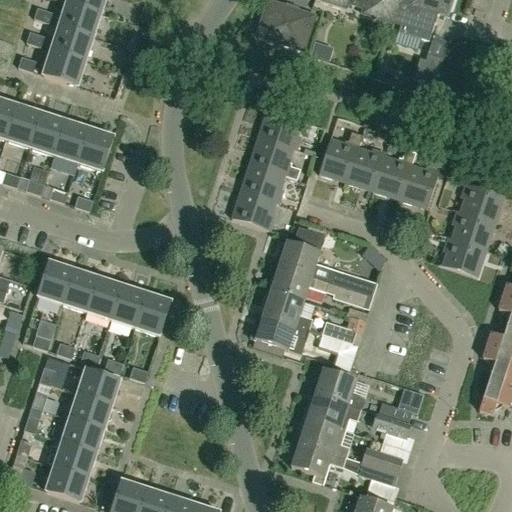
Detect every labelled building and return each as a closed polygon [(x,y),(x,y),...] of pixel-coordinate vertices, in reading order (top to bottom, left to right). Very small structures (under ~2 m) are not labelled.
[(100,17),(105,0),(67,0),(65,6),(100,17)] [(391,27),(399,0),(345,0),(342,11),(346,12),(348,7),(362,12),(360,17),(391,27)] [(399,0),(391,27),(399,29),(397,35),(429,45),(438,17),(447,20),(453,0),(399,0)] [(265,4),(253,39),(299,55),(311,20),(265,4)] [(92,41),(100,17),(65,6),(57,30),(92,41)] [(51,16),(37,12),(34,22),(48,26),(51,16)] [(84,65),(92,41),(57,30),(50,54),(84,65)] [(43,40),(30,36),(26,46),(40,50),(43,40)] [(77,89),(84,65),(50,54),(42,78),(77,89)] [(429,99),(442,62),(427,57),(425,63),(419,61),(412,83),(418,85),(415,95),(429,99)] [(35,65),(21,61),(18,70),(32,75),(35,65)] [(0,140),(5,142),(16,108),(0,103),(0,140)] [(29,150),(40,116),(16,108),(5,142),(29,150)] [(298,139),(302,126),(266,115),(257,142),(293,154),(293,153),(295,154),(300,140),(298,139)] [(53,158),(64,123),(40,116),(29,150),(53,158)] [(77,165),(88,131),(64,123),(53,158),(77,165)] [(112,139),(88,131),(77,165),(102,173),(112,139)] [(346,187),(361,139),(351,136),(348,145),(345,144),(345,145),(331,141),(318,179),(346,187)] [(373,196),(385,156),(372,152),(371,153),(358,149),(362,139),(361,139),(346,187),(373,196)] [(289,166),(293,154),(257,142),(248,169),(285,181),(285,180),(296,184),(300,173),(290,170),(291,167),(289,166)] [(24,153),(19,167),(34,173),(39,158),(24,153)] [(400,204),(415,156),(405,153),(402,162),(399,161),(399,162),(386,158),(386,156),(385,156),(373,196),(400,204)] [(439,174),(425,170),(425,171),(412,167),(415,156),(400,204),(427,213),(439,174)] [(281,193),(285,181),(248,169),(239,196),(275,208),(275,207),(278,207),(282,193),(281,193)] [(20,181),(6,176),(2,186),(16,190),(20,181)] [(44,188),(29,184),(26,194),(41,198),(44,188)] [(465,188),(460,201),(463,202),(459,215),(456,214),(456,215),(494,227),(503,200),(465,188)] [(68,196),(53,191),(50,201),(65,206),(68,196)] [(271,219),(275,208),(239,196),(230,223),(269,235),(274,220),(271,219)] [(92,204),(79,199),(76,209),(89,214),(92,204)] [(485,254),(494,227),(456,215),(452,228),(454,229),(450,242),(448,241),(447,242),(485,254)] [(477,281),(485,254),(447,242),(443,255),(446,256),(441,270),(477,281)] [(286,247),(278,271),(367,299),(372,287),(343,278),(344,277),(315,268),(319,257),(286,247)] [(62,308),(73,274),(48,266),(37,300),(62,308)] [(367,299),(278,271),(270,294),(303,305),(308,292),(334,301),(334,302),(363,311),(367,299)] [(86,316),(97,281),(73,274),(62,308),(86,316)] [(111,323),(122,289),(97,281),(86,316),(111,323)] [(135,331),(146,297),(122,289),(111,323),(135,331)] [(299,319),(303,305),(270,294),(262,319),(309,334),(312,323),(299,319)] [(171,305),(146,297),(135,331),(160,339),(171,305)] [(511,302),(504,300),(500,312),(511,316),(508,327),(511,328),(511,302)] [(305,344),(309,334),(262,319),(254,344),(288,355),(292,340),(305,344)] [(326,326),(322,338),(352,348),(356,335),(326,326)] [(491,337),(488,348),(511,356),(511,328),(508,327),(503,341),(491,337)] [(50,344),(36,340),(33,350),(47,354),(50,344)] [(74,352),(60,348),(57,357),(71,362),(74,352)] [(511,356),(488,348),(483,361),(495,365),(491,377),(511,384),(511,356)] [(387,352),(383,368),(392,371),(397,355),(387,352)] [(98,360),(84,355),(81,365),(95,370),(98,360)] [(122,367),(108,363),(105,373),(120,377),(122,367)] [(148,376),(134,371),(131,381),(145,385),(148,376)] [(55,375),(44,372),(40,386),(50,389),(55,375)] [(85,373),(77,397),(112,408),(120,384),(85,373)] [(322,373),(314,397),(348,408),(356,383),(322,373)] [(417,374),(414,386),(432,390),(434,377),(417,374)] [(511,384),(491,377),(479,414),(492,418),(496,406),(508,410),(511,398),(511,384)] [(47,399),(37,396),(32,410),(42,413),(47,399)] [(104,433),(112,408),(77,397),(69,421),(104,433)] [(361,413),(348,409),(348,408),(314,397),(306,422),(345,434),(349,422),(357,425),(361,413)] [(381,407),(378,418),(407,428),(411,417),(381,407)] [(403,440),(407,428),(378,418),(374,431),(403,440)] [(39,423),(29,420),(24,434),(35,437),(39,423)] [(96,457),(104,433),(69,421),(62,446),(96,457)] [(340,449),(345,434),(306,422),(299,446),(345,461),(348,452),(340,449)] [(373,454),(400,462),(406,442),(380,433),(373,454)] [(31,447),(21,443),(16,458),(27,461),(31,447)] [(88,481),(96,457),(62,446),(54,470),(88,481)] [(342,472),(345,461),(299,446),(291,471),(314,478),(311,485),(322,489),(329,468),(342,472)] [(366,454),(362,466),(397,477),(401,466),(366,454)] [(393,491),(397,477),(362,466),(358,480),(393,491)] [(23,472),(13,469),(8,482),(19,485),(23,472)] [(80,506),(88,481),(54,470),(46,494),(80,506)] [(138,511),(145,492),(121,484),(111,511),(138,511)] [(165,511),(170,500),(145,492),(138,511),(165,511)] [(192,511),(194,508),(170,500),(165,511),(192,511)] [(359,501),(355,511),(392,511),(393,511),(359,501)]
